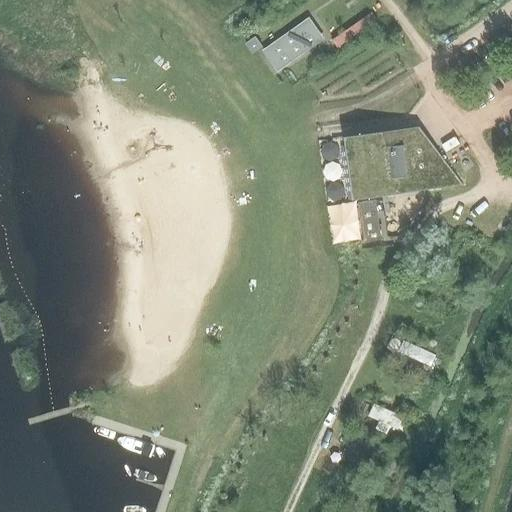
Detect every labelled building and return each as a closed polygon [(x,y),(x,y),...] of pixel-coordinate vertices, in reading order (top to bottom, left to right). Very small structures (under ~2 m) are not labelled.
[(325,43),(309,20),(262,54),(277,76),(325,43)] [(262,50),(255,39),(244,47),(252,57),(262,50)] [(463,185),(420,127),(353,136),(361,199),(463,185)] [(363,203),(368,241),(380,240),(375,202),(363,203)] [(463,274),(452,268),(435,296),(446,302),(463,274)] [(439,315),(447,319),(452,311),(443,306),(439,315)]
